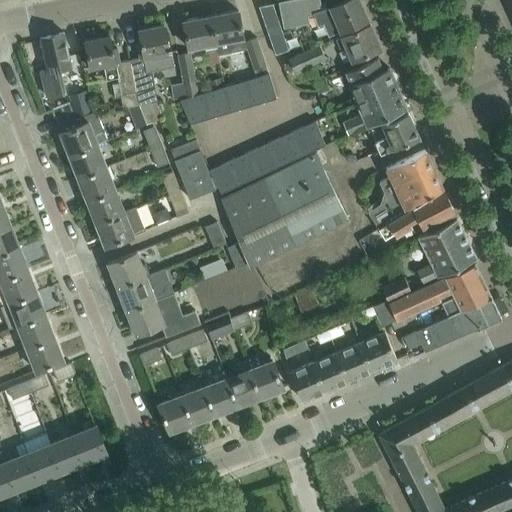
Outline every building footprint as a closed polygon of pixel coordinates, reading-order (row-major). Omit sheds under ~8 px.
[(292,0),(280,2),(284,27),(309,22),(308,15),(313,14),(318,26),(324,23),(329,35),(349,27),(368,19),(359,0),(342,0),(329,6),(321,8),(319,0),(292,0)] [(258,6),(275,54),(288,49),(272,4),(258,6)] [(238,10),(210,16),(215,42),(243,37),(238,10)] [(215,42),(210,16),(183,21),(188,47),(215,42)] [(352,60),(380,48),(370,23),(335,38),(340,51),(346,48),(352,60)] [(136,92),(150,89),(155,88),(151,70),(171,66),(163,25),(138,29),(141,43),(136,44),(139,57),(129,59),(136,92)] [(59,69),(71,66),(63,32),(40,37),(46,69),(39,71),(44,95),(65,91),(59,69)] [(121,95),(136,92),(129,59),(119,61),(116,48),(112,49),(109,35),(84,40),(89,67),(103,65),(106,79),(117,77),(118,82),(112,83),(115,97),(121,95)] [(253,68),(266,64),(257,37),(244,42),(253,68)] [(326,58),(319,44),(289,58),(296,72),(326,58)] [(190,51),(177,54),(183,83),(196,80),(190,51)] [(356,103),(396,85),(388,67),(382,70),(377,58),(356,67),(359,74),(349,78),(351,83),(348,84),(356,103)] [(268,72),(255,76),(263,101),(276,98),(268,72)] [(263,101),(255,76),(243,80),(251,105),(263,101)] [(251,105),(243,80),(231,83),(239,109),(251,105)] [(239,109),(231,83),(219,87),(227,112),(239,109)] [(406,109),(396,85),(356,103),(360,113),(342,121),(347,134),(406,109)] [(227,112),(219,87),(207,91),(215,116),(227,112)] [(152,102),(150,89),(136,92),(138,104),(151,102),(152,102)] [(74,114),(89,110),(85,91),(69,95),(74,114)] [(215,116),(207,91),(195,94),(202,119),(215,116)] [(138,104),(136,92),(121,95),(123,107),(138,104)] [(202,119),(195,94),(180,99),(189,123),(202,119)] [(138,104),(146,124),(158,120),(151,102),(138,104)] [(51,110),(55,121),(73,113),(69,103),(51,110)] [(419,137),(408,112),(381,124),(387,136),(374,142),(380,155),(419,137)] [(78,125),(76,119),(73,113),(55,121),(60,132),(78,125)] [(76,119),(78,125),(60,132),(60,133),(61,132),(70,154),(69,154),(69,155),(97,144),(107,139),(98,117),(94,119),(92,113),(76,119)] [(302,126),(313,149),(326,144),(315,120),(302,126)] [(162,142),(173,137),(166,121),(155,125),(162,142)] [(143,130),(150,149),(156,147),(155,144),(161,142),(161,143),(154,126),(143,130)] [(302,155),(313,149),(302,126),(291,131),(302,155)] [(302,155),(291,131),(279,136),(290,160),(302,155)] [(290,160),(279,136),(268,142),(279,165),(290,160)] [(168,162),(161,143),(161,142),(155,144),(156,147),(150,149),(157,166),(168,162)] [(279,165),(268,142),(257,147),(268,171),(279,165)] [(106,166),(97,144),(69,155),(70,155),(79,176),(77,177),(78,177),(106,166)] [(268,171),(257,147),(245,152),(256,176),(268,171)] [(395,217),(443,189),(424,148),(385,166),(389,176),(378,181),(390,206),(395,217)] [(174,159),(189,198),(215,188),(199,149),(174,159)] [(221,198),(250,267),(347,219),(315,152),(221,198)] [(256,176),(245,152),(234,157),(245,181),(256,176)] [(245,181),(234,157),(222,163),(233,187),(245,181)] [(233,187),(222,163),(208,169),(219,193),(233,187)] [(115,189),(106,166),(78,177),(78,178),(79,177),(88,199),(86,199),(87,200),(115,189)] [(160,175),(168,194),(174,192),(173,189),(178,187),(172,171),(160,175)] [(188,212),(178,187),(173,189),(174,192),(168,194),(177,217),(188,212)] [(124,211),(115,189),(87,200),(88,200),(96,221),(95,222),(124,211)] [(443,189),(395,217),(388,222),(394,232),(396,235),(411,226),(409,222),(417,217),(423,230),(455,214),(443,189)] [(1,201),(0,201),(0,227),(10,223),(9,223),(0,202),(1,201)] [(395,217),(390,206),(384,210),(381,207),(377,210),(375,206),(367,211),(378,228),(388,222),(395,217)] [(135,207),(124,211),(95,222),(96,223),(97,222),(105,244),(104,244),(104,245),(144,229),(135,207)] [(167,207),(153,213),(158,224),(171,219),(167,207)] [(476,257),(456,217),(417,237),(431,265),(417,272),(423,284),(476,257)] [(213,247),(226,242),(217,220),(204,225),(213,247)] [(388,222),(378,228),(384,238),(394,232),(388,222)] [(9,224),(10,224),(10,223),(0,227),(0,253),(19,246),(19,245),(17,246),(9,224)] [(227,245),(235,265),(247,260),(238,240),(227,245)] [(19,246),(0,253),(0,279),(28,268),(26,268),(18,247),(19,246)] [(116,286),(146,275),(149,273),(145,263),(142,264),(136,250),(107,262),(116,286)] [(387,300),(396,318),(409,312),(414,323),(431,316),(426,305),(440,299),(439,296),(452,291),(454,297),(442,302),(448,316),(491,297),(475,263),(446,277),(412,290),(387,300)] [(28,269),(28,268),(0,279),(0,280),(8,302),(37,291),(36,290),(35,291),(27,269),(28,269)] [(163,269),(146,275),(116,286),(125,309),(172,291),(163,269)] [(381,286),(387,298),(387,300),(412,290),(404,275),(381,286)] [(301,312),(317,306),(310,289),(294,295),(301,312)] [(37,291),(8,302),(0,304),(0,307),(8,328),(17,324),(45,313),(44,313),(35,292),(37,291)] [(182,314),(173,292),(173,293),(172,291),(125,309),(135,334),(160,324),(161,326),(166,336),(200,323),(195,310),(182,314)] [(501,317),(491,297),(448,316),(415,331),(424,351),(501,317)] [(396,318),(387,300),(387,298),(373,303),(376,312),(381,324),(396,318)] [(208,317),(226,309),(222,299),(204,306),(208,317)] [(361,308),(365,316),(376,312),(373,303),(361,308)] [(247,311),(231,317),(233,323),(230,324),(233,331),(235,330),(234,329),(252,322),(247,311)] [(46,314),(45,313),(17,324),(26,347),(54,336),(54,335),(53,336),(44,314),(46,314)] [(233,331),(230,324),(233,323),(231,317),(229,318),(229,317),(207,326),(212,339),(233,331)] [(340,325),(328,330),(331,338),(344,333),(340,325)] [(202,329),(186,335),(188,341),(185,342),(188,348),(207,340),(202,329)] [(396,359),(384,329),(359,340),(371,369),(396,359)] [(331,338),(328,330),(317,335),(320,343),(331,338)] [(414,332),(400,338),(404,347),(418,341),(414,332)] [(188,348),(185,342),(188,341),(186,335),(166,343),(171,355),(188,348)] [(54,336),(26,347),(35,370),(63,359),(63,358),(62,358),(53,337),(54,336)] [(297,353),(308,348),(305,340),(293,345),(297,353)] [(371,369),(359,340),(336,349),(348,379),(371,369)] [(157,347),(139,354),(144,365),(162,358),(157,347)] [(348,379),(336,349),(311,360),(324,389),(348,379)] [(272,359),(250,368),(260,396),(260,395),(282,387),(282,388),(283,387),(272,359)] [(511,359),(503,364),(484,375),(464,386),(445,397),(444,397),(444,398),(426,408),(406,418),(379,433),(418,511),(493,511),(500,509),(511,503),(511,477),(510,478),(490,488),(470,497),(444,508),(411,442),(417,439),(437,428),(456,417),(476,407),(495,396),(511,386),(511,359)] [(260,396),(250,368),(246,360),(236,364),(239,373),(227,377),(237,405),(238,405),(237,403),(259,395),(260,396)] [(324,389),(311,360),(289,369),(302,399),(324,389)] [(52,370),(57,381),(75,374),(71,362),(52,370)] [(44,373),(27,380),(30,386),(27,387),(29,393),(49,385),(44,373)] [(237,405),(227,377),(204,386),(215,413),(215,412),(236,404),(237,405)] [(29,393),(27,387),(30,386),(27,380),(8,388),(13,399),(29,393)] [(215,413),(204,386),(182,395),(192,422),(193,422),(192,421),(214,412),(214,413),(215,413)] [(192,422),(182,395),(159,403),(159,402),(158,403),(169,431),(170,430),(170,429),(191,421),(192,422)] [(95,426),(73,435),(83,460),(105,452),(105,453),(106,452),(95,424),(94,425),(95,426)] [(61,469),(51,444),(47,434),(24,443),(28,452),(38,478),(60,469),(60,471),(61,470),(61,469)] [(84,461),(83,460),(73,435),(51,444),(61,469),(82,461),(83,462),(84,461)] [(39,479),(38,478),(28,452),(6,461),(16,487),(37,478),(38,480),(39,479)] [(16,488),(16,487),(6,461),(0,463),(0,493),(15,487),(15,489),(16,488)]
